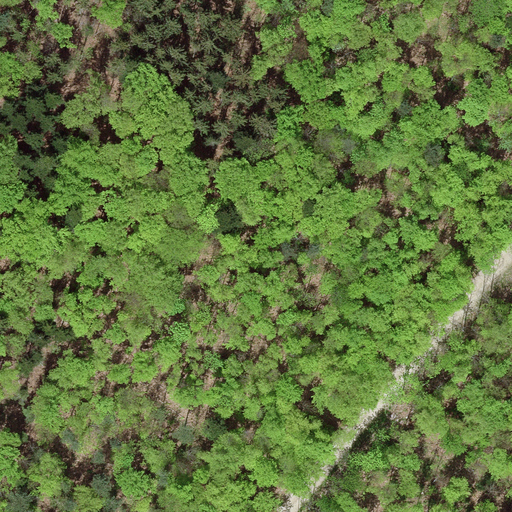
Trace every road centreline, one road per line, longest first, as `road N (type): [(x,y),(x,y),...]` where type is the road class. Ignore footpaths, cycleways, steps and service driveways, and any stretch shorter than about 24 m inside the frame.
road 1 (track): [(0,407),(82,108),(122,0)]
road 2 (track): [(511,254),(291,511)]
